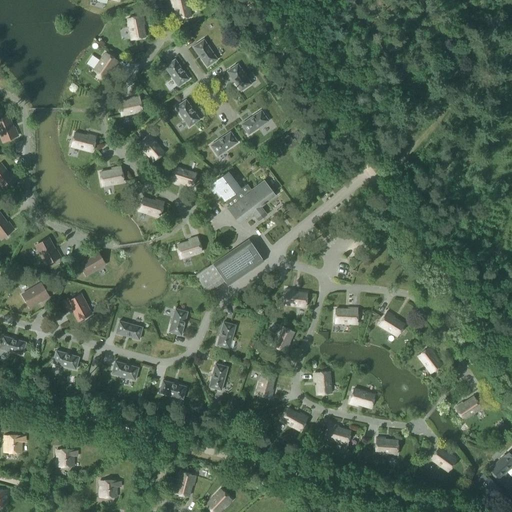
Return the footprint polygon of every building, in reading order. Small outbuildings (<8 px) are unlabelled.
[(190,17),(186,0),(170,0),(173,8),(174,8),(177,20),(190,17)] [(131,40),(145,38),(142,25),(144,25),(142,16),(127,19),(131,40)] [(206,67),(217,60),(203,40),(193,47),(206,67)] [(113,69),(118,61),(105,53),(93,71),(104,79),(111,68),(113,69)] [(178,87),(188,80),(175,60),(164,67),(178,87)] [(240,92),(251,84),(237,64),(227,72),(240,92)] [(121,116),(142,112),(139,97),(130,99),(130,100),(118,103),(121,116)] [(189,127),(199,120),(186,100),(175,107),(189,127)] [(248,135),(268,121),(261,111),(241,125),(248,135)] [(12,128),(8,117),(0,119),(0,134),(3,142),(17,136),(14,128),(12,128)] [(217,157),(237,143),(230,132),(210,146),(217,157)] [(86,137),(74,133),(71,147),(92,152),(95,137),(86,135),(86,137)] [(164,153),(150,136),(138,146),(144,153),(145,152),(153,162),(164,153)] [(279,156),(285,166),(290,162),(284,153),(279,156)] [(8,174),(0,164),(0,186),(3,190),(15,180),(9,173),(8,174)] [(102,186),(123,182),(120,167),(111,169),(112,171),(99,173),(102,186)] [(191,187),(196,174),(175,167),(170,182),(179,185),(180,183),(191,187)] [(260,207),(272,198),(269,194),(271,192),(263,181),(251,190),(247,184),(240,190),(227,173),(209,187),(213,193),(215,192),(219,198),(221,196),(229,207),(227,209),(235,219),(237,218),(240,222),(255,217),(263,211),(260,207)] [(154,202),(142,198),(138,211),(159,217),(164,203),(155,200),(154,202)] [(6,224),(0,215),(0,237),(1,239),(13,230),(7,223),(6,224)] [(181,259),(201,252),(197,238),(188,241),(188,242),(176,246),(181,259)] [(54,250),(48,239),(36,245),(46,265),(59,257),(55,249),(54,250)] [(247,240),(212,264),(224,281),(226,284),(261,260),(247,240)] [(104,264),(97,253),(86,259),(86,258),(78,262),(85,275),(104,264)] [(41,284),(22,295),(29,307),(40,301),(41,302),(48,297),(41,284)] [(305,307),(307,293),(294,292),(294,290),(285,289),(283,304),(305,307)] [(80,295),(67,302),(71,310),(72,310),(78,321),(90,314),(80,295)] [(334,323),(344,323),(356,324),(357,308),(348,308),(348,310),(335,309),(334,323)] [(181,336),(187,312),(175,309),(168,332),(181,336)] [(394,317),(386,312),(378,325),(397,336),(404,325),(393,318),(394,317)] [(115,334),(139,340),(142,328),(119,321),(115,334)] [(229,349),(235,325),(223,322),(216,345),(229,349)] [(272,345),(285,352),(289,344),(288,343),(294,332),(282,326),(272,345)] [(0,343),(0,348),(22,355),(25,343),(2,336),(0,343)] [(435,354),(429,346),(417,356),(431,373),(441,365),(434,355),(435,354)] [(75,370),(79,357),(55,351),(52,363),(75,370)] [(111,374),(135,380),(138,368),(115,362),(111,374)] [(221,391),(227,368),(215,364),(208,387),(221,391)] [(316,382),(317,392),(317,394),(331,393),(329,371),(314,373),(315,382),(316,382)] [(256,394),(270,398),(273,390),(271,389),(274,377),(261,373),(256,394)] [(159,393),(182,399),(186,387),(162,381),(159,393)] [(370,408),(374,395),(353,389),(349,403),(358,406),(358,404),(370,408)] [(462,402),(454,407),(463,420),(481,408),(473,396),(463,403),(462,402)] [(281,420),(285,423),(300,431),(307,418),(299,413),(298,415),(287,409),(281,420)] [(339,426),(330,424),(326,438),(347,444),(350,431),(338,428),(339,426)] [(23,454),(23,437),(6,437),(6,454),(23,454)] [(385,438),(376,437),(375,453),(397,454),(398,441),(385,440),(385,438)] [(448,471),(457,459),(449,453),(449,455),(438,447),(430,458),(448,471)] [(511,467),(511,447),(490,469),(498,477),(510,465),(511,467)] [(56,467),(73,467),(73,450),(56,450),(56,467)] [(193,485),(195,476),(181,472),(175,493),(188,497),(191,485),(193,485)] [(480,486),(475,490),(483,498),(488,494),(492,499),(499,492),(487,479),(480,486)] [(118,500),(118,483),(101,483),(101,499),(118,500)] [(225,507),(231,501),(220,490),(205,506),(211,511),(218,511),(224,506),(225,507)]
